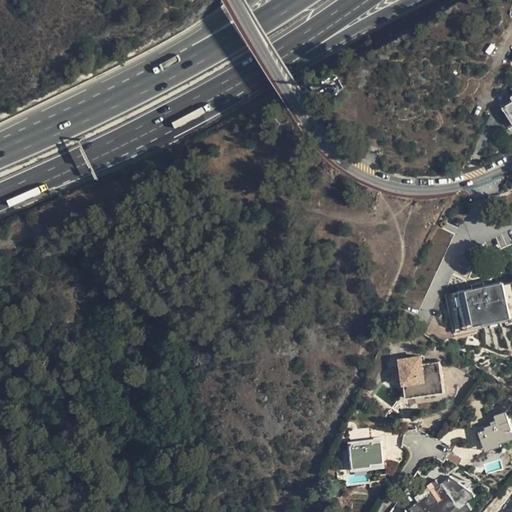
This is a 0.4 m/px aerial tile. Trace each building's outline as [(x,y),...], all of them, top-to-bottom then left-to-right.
[(511,99),(502,105),(509,117),(511,116),(511,117),(511,127),(509,129),(511,131),(511,99)] [(454,234),(436,225),(401,301),(419,310),(454,234)] [(451,302),(457,327),(511,313),(511,281),(502,284),(501,282),(484,286),(470,289),(457,292),(459,300),(451,302)] [(511,313),(457,327),(458,333),(511,319),(511,313)] [(402,370),(402,371),(401,371),(402,377),(403,377),(406,398),(445,392),(440,360),(423,363),(421,356),(400,359),(402,370)] [(485,427),(486,429),(509,421),(507,416),(491,421),(492,425),(485,427)] [(511,427),(509,421),(486,429),(492,446),(501,443),(511,439),(511,427)] [(355,444),(351,444),(354,468),(372,466),(372,463),(384,462),(381,441),(372,442),(371,428),(353,430),(355,444)] [(492,446),(486,429),(479,432),(486,451),(502,445),(501,443),(492,446)] [(456,459),(446,453),(442,458),(453,464),(456,459)] [(431,491),(410,508),(412,511),(447,511),(458,504),(448,491),(451,489),(444,480),(447,478),(438,467),(423,478),(431,491)] [(471,482),(452,474),(448,477),(469,487),(471,482)]
